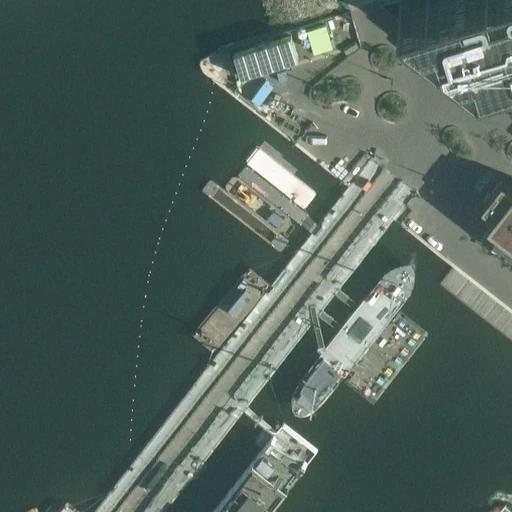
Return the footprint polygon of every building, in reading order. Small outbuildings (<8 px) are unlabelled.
[(511,0),(406,0),(511,82),(511,0)] [(511,186),(502,179),(482,204),(484,205),(495,214),(488,222),(511,240),(511,186)] [(176,375),(176,376),(176,377),(176,378),(177,379),(178,380),(179,380),(180,381),(181,381),(182,380),(183,380),(188,377),(192,375),(197,372),(201,369),(205,365),(209,362),(212,358),(216,355),(219,351),(277,278),(290,254),(291,250),(292,246),(293,242),(293,238),(294,234),(294,229),(290,231),(286,233),(282,235),(278,237),(274,240),(271,242),(267,245),(249,262),(198,328),(194,333),(191,337),(188,342),(186,348),(183,353),(181,358),(179,364),(177,369),(176,375)] [(395,261),(380,275),(308,370),(306,373),(304,377),(302,381),(301,386),(300,390),(299,394),(298,398),(298,403),(297,407),(301,406),(305,405),(309,403),(312,402),(315,400),(319,397),(322,395),(325,392),(328,390),(330,387),(333,383),(406,293),(414,272),(413,254),(395,261)] [(273,511),(321,451),(286,424),(217,511),(273,511)] [(85,511),(85,510),(85,507),(84,505),(83,502),(81,502),(78,502),(75,502),(72,503),(70,504),(67,505),(65,506),(62,508),(58,511),(85,511)]
